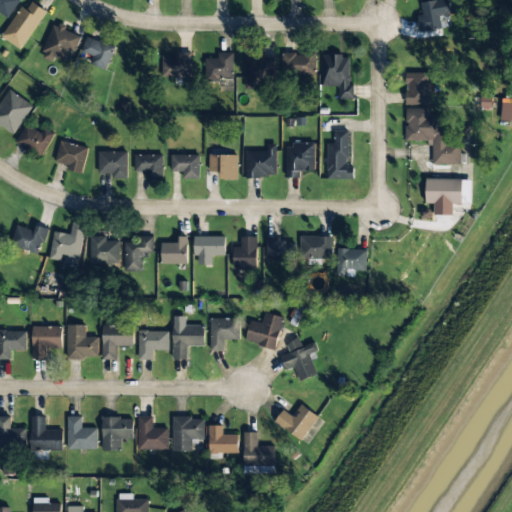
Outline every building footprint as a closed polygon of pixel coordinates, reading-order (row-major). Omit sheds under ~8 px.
[(19,0),(0,0),(0,12),(8,18),(19,0)] [(435,0),(421,2),(423,15),(417,16),(420,32),(441,29),(439,16),(457,14),(454,0),(435,0)] [(20,49),(47,12),(32,2),(27,10),(22,7),(1,36),(20,49)] [(81,35),(53,24),(41,58),(53,62),(55,57),(65,61),(69,50),(74,52),(81,35)] [(93,55),(90,65),(107,70),(114,45),(86,38),(82,52),(93,55)] [(207,58),(207,78),(233,79),(233,53),(218,52),(218,58),(207,58)] [(284,75),(316,72),(315,53),(282,55),(284,75)] [(192,54),(162,54),(163,77),(192,76),(192,54)] [(246,89),(269,88),(268,54),(245,54),(246,89)] [(322,55),(322,87),(339,87),(339,99),(353,99),(353,85),(350,85),(350,55),(322,55)] [(406,105),(428,105),(428,93),(434,93),(434,82),(428,82),(428,73),(405,73),(406,105)] [(0,125),(13,135),(33,106),(8,89),(0,100),(0,125)] [(511,122),(511,117),(511,99),(502,98),(500,120),(511,122)] [(432,164),(461,165),(461,143),(450,143),(450,126),(441,126),(441,116),(429,116),(429,109),(406,108),(406,141),(432,141),(432,164)] [(42,133),(26,125),(16,143),(42,157),(55,134),(45,128),(42,133)] [(327,180),(353,179),(353,167),(349,167),(348,131),(334,131),(334,144),(326,144),(327,180)] [(84,173),(87,146),(59,143),(56,163),(68,165),(67,171),(84,173)] [(315,144),(286,144),(286,178),(300,178),(300,171),(314,171),(315,144)] [(267,151),(246,151),(246,177),(276,178),(277,145),(267,145),(267,151)] [(99,173),(112,173),(112,178),(127,179),(127,151),(99,151),(99,173)] [(135,171),(146,172),(145,179),(162,180),(163,155),(135,154),(135,171)] [(200,155),(171,155),(171,171),(183,172),(183,179),(199,179),(200,155)] [(237,179),(238,155),(210,155),(209,172),(221,172),(220,179),(237,179)] [(425,203),(471,204),(471,180),(426,179),(425,203)] [(50,260),(61,261),(61,256),(80,259),(85,224),(72,223),(71,234),(53,232),(50,260)] [(40,254),(47,229),(35,225),(33,231),(17,225),(10,245),(40,254)] [(120,241),(106,241),(106,237),(91,236),(90,263),(119,264),(120,241)] [(125,271),(142,271),(142,255),(153,255),(153,236),(138,236),(138,242),(124,243),(125,271)] [(225,256),(225,237),(194,236),(194,256),(198,256),(198,265),(212,265),(212,256),(225,256)] [(162,243),(162,264),(187,264),(187,237),(178,237),(178,243),(162,243)] [(233,247),(234,270),(257,269),(256,237),(240,237),(240,247),(233,247)] [(331,259),(332,237),(301,237),(300,259),(331,259)] [(266,260),(295,261),(295,239),(266,239),(266,260)] [(366,271),(367,249),(337,249),(336,277),(355,277),(355,271),(366,271)] [(283,318),(265,313),(262,324),(250,321),(245,342),(275,350),(283,318)] [(173,359),(187,359),(187,346),(204,346),(205,326),(185,326),(185,317),(173,316),(173,359)] [(210,319),(210,351),(224,351),(224,340),(240,339),(239,318),(210,319)] [(98,337),(86,337),(86,325),(67,325),(67,359),(98,359),(98,337)] [(102,360),(116,360),(117,346),(133,347),(133,326),(103,325),(102,360)] [(62,326),(33,326),(32,359),(46,359),(46,347),(62,347),(62,326)] [(153,360),(153,351),(169,350),(168,328),(138,329),(139,360),(153,360)] [(10,350),(27,350),(26,330),(0,331),(0,359),(11,359),(10,350)] [(317,374),(309,354),(318,350),(315,342),(302,347),(299,338),(286,343),(289,353),(281,356),(286,370),(294,367),(300,381),(317,374)] [(292,416),(283,410),(274,422),(301,441),(318,417),(301,404),(292,416)] [(11,416),(0,416),(0,447),(26,447),(25,428),(11,429),(11,416)] [(63,431),(46,430),(46,417),(32,416),(31,450),(63,451),(63,431)] [(97,428),(81,428),(82,417),(67,416),(67,449),(97,450),(97,428)] [(138,449),(168,450),(168,428),(152,428),(152,416),(138,416),(138,449)] [(172,451),(192,451),(192,439),(204,440),(204,418),(173,417),(172,451)] [(133,439),(132,418),(102,418),(102,451),(121,451),(121,440),(133,439)] [(238,434),(223,434),(222,425),(209,426),(209,454),(238,453),(238,434)] [(258,433),(243,433),(244,474),(275,473),(275,446),(258,446),(258,433)] [(147,511),(148,499),(133,500),(133,494),(117,494),(117,511),(147,511)] [(48,498),(33,498),(32,511),(60,511),(60,503),(49,504),(48,498)]
